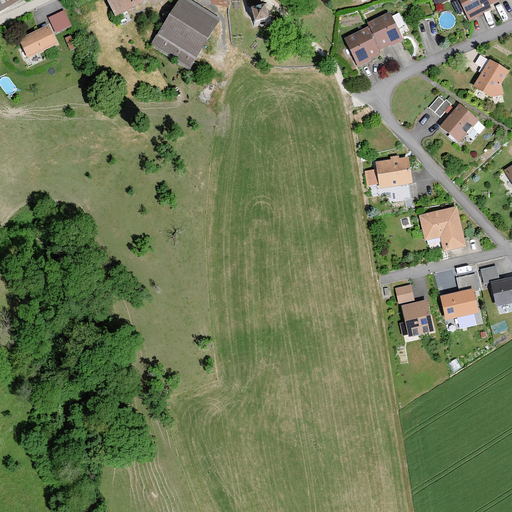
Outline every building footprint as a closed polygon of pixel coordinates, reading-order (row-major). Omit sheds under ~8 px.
[(0,0),(0,2),(1,2),(6,10),(22,0),(0,0)] [(104,0),(113,17),(139,5),(136,0),(104,0)] [(185,0),(177,0),(155,37),(194,60),(219,20),(185,0)] [(228,11),(230,0),(211,0),(210,7),(228,11)] [(458,0),(469,23),(493,12),(491,7),(506,0),(458,0)] [(251,27),(272,23),(268,3),(248,7),(251,27)] [(66,9),(50,16),(57,32),(73,25),(66,9)] [(346,38),(359,66),(382,56),(380,53),(404,41),(390,12),(365,24),(367,28),(346,38)] [(18,42),(25,59),(59,45),(52,28),(18,42)] [(510,72),(491,61),(475,88),(492,97),(504,96),(502,85),(510,72)] [(439,94),(431,108),(444,116),(452,102),(439,94)] [(441,126),(460,141),(479,120),(461,104),(441,126)] [(413,185),(409,157),(376,162),(377,169),(368,171),(370,186),(378,185),(379,189),(413,185)] [(420,215),(425,240),(440,236),(444,252),(466,248),(457,207),(420,215)] [(459,294),(440,298),(445,323),(479,315),(474,293),(480,292),(476,274),(456,279),(459,294)] [(511,281),(491,285),(496,308),(511,304),(511,281)] [(397,286),(399,302),(415,300),(413,283),(397,286)] [(409,338),(435,332),(428,300),(402,305),(409,338)]
